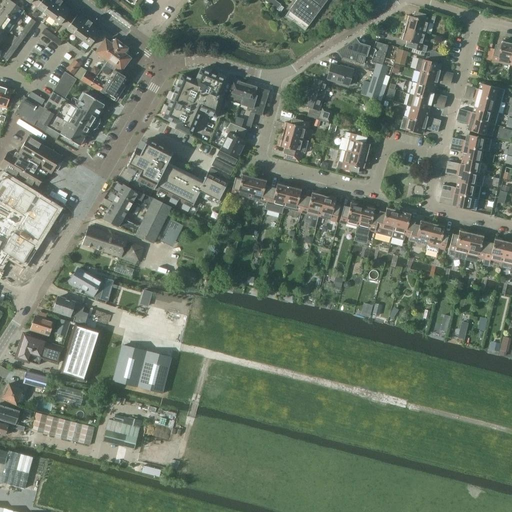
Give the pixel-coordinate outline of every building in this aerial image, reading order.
[(24,11),(8,0),(7,0),(0,10),(15,22),(24,11)] [(25,0),(30,3),(31,3),(37,7),(37,8),(60,25),(60,24),(67,29),(66,29),(90,46),(100,32),(77,15),(74,19),(68,14),(71,10),(56,0),(25,0)] [(280,5),(274,0),(263,0),(277,10),(277,9),(280,5)] [(308,25),(326,0),(295,0),(288,10),(308,25)] [(15,22),(0,10),(0,28),(8,33),(15,22)] [(435,17),(418,13),(414,12),(412,17),(407,16),(405,22),(406,23),(404,28),(425,34),(428,22),(433,24),(435,17)] [(36,22),(31,19),(27,26),(31,29),(36,22)] [(425,34),(404,28),(403,33),(402,33),(400,40),(406,41),(404,47),(425,53),(427,47),(422,45),(425,34)] [(44,29),(41,33),(59,46),(62,42),(44,29)] [(22,41),(26,35),(22,32),(17,38),(22,41)] [(17,48),(22,41),(17,38),(13,45),(17,48)] [(358,44),(355,40),(355,39),(337,51),(341,57),(361,63),(364,55),(372,57),(370,61),(375,63),(373,72),(385,75),(387,66),(382,64),(387,45),(375,41),(373,49),(358,44)] [(105,65),(120,44),(115,40),(112,41),(109,44),(105,40),(96,52),(105,59),(102,63),(105,65)] [(510,66),(511,56),(511,43),(510,43),(510,42),(503,40),(502,46),(496,45),(492,62),(498,63),(510,66)] [(125,55),(127,52),(127,49),(120,44),(105,65),(107,67),(109,64),(110,66),(111,64),(120,71),(129,59),(125,55)] [(398,49),(394,63),(404,66),(408,52),(398,49)] [(7,61),(12,54),(8,51),(3,58),(7,61)] [(441,65),(439,64),(418,59),(415,71),(419,72),(441,78),(443,72),(439,71),(441,65)] [(80,65),(78,64),(74,61),(68,70),(73,74),(80,65)] [(394,64),(391,73),(397,74),(400,66),(394,64)] [(115,99),(127,79),(114,71),(107,67),(105,65),(94,79),(93,78),(89,86),(107,97),(108,95),(115,99)] [(95,65),(90,71),(96,76),(101,70),(95,65)] [(326,79),(347,86),(352,70),(344,68),(343,69),(330,65),(326,79)] [(226,81),(225,80),(200,69),(195,81),(181,75),(173,93),(170,91),(166,99),(170,100),(162,118),(170,121),(169,125),(180,130),(190,135),(201,111),(216,118),(223,93),(221,92),(226,81)] [(450,85),(453,72),(444,70),(441,82),(450,85)] [(79,146),(86,133),(89,129),(92,130),(95,128),(99,122),(99,119),(96,117),(103,105),(85,94),(77,106),(65,98),(76,79),(64,72),(43,108),(41,107),(45,100),(31,92),(27,98),(24,97),(14,114),(56,139),(60,134),(79,146)] [(377,100),(385,75),(373,72),(368,88),(366,97),(377,100)] [(439,84),(441,78),(419,72),(416,83),(435,88),(436,83),(439,84)] [(89,86),(93,78),(85,73),(80,81),(89,86)] [(241,100),(246,84),(245,84),(244,82),(241,81),(240,82),(232,80),(226,100),(240,104),(242,100),(241,100)] [(314,80),(311,88),(305,106),(310,108),(307,116),(327,124),(331,112),(322,109),(321,112),(318,111),(327,84),(314,80)] [(436,95),(433,94),(435,88),(416,83),(412,82),(409,94),(435,101),(436,95)] [(254,104),(259,88),(258,88),(253,86),(252,85),(249,84),(248,85),(246,84),(241,100),(242,100),(240,104),(247,106),(246,109),(252,111),(251,113),(252,113),(255,104),(254,104)] [(505,90),(483,84),(481,84),(479,90),(476,89),(474,95),(502,102),(505,90)] [(1,87),(0,89),(0,106),(6,109),(12,91),(1,87)] [(269,91),(259,88),(254,104),(255,104),(252,113),(254,113),(261,116),(269,91)] [(388,88),(385,99),(392,101),(395,90),(388,88)] [(428,111),(430,106),(433,107),(435,101),(409,94),(405,105),(410,107),(428,111)] [(502,102),(474,95),(473,101),(476,101),(474,107),(476,108),(498,113),(502,102)] [(440,121),(427,117),(428,111),(410,107),(407,118),(439,127),(440,121)] [(498,113),(476,108),(474,107),(473,113),(470,112),(468,118),(490,123),(495,125),(498,113)] [(422,135),(424,129),(437,133),(439,127),(407,118),(402,117),(399,129),(422,135)] [(308,123),(295,119),(291,118),(290,124),(284,122),(282,129),(283,129),(282,135),(302,140),(305,129),(306,129),(308,123)] [(486,135),(490,123),(468,118),(466,124),(470,125),(468,131),(486,135)] [(244,129),(227,123),(223,133),(226,134),(220,150),(239,158),(245,142),(240,140),(244,129)] [(370,145),(365,143),(366,138),(345,132),(341,150),(345,151),(366,157),(368,151),(369,151),(370,145)] [(308,141),(302,140),(282,135),(280,140),(279,140),(278,146),(283,148),(282,154),(285,155),(284,158),(298,162),(300,152),(304,153),(308,141)] [(491,140),(486,138),(467,135),(466,141),(452,138),(451,144),(483,151),(489,152),(491,140)] [(58,161),(61,157),(28,137),(15,158),(7,153),(0,164),(0,167),(36,189),(47,171),(51,173),(54,169),(56,170),(60,162),(58,161)] [(135,149),(126,166),(139,173),(135,180),(192,208),(200,193),(217,202),(227,183),(218,179),(214,177),(211,175),(207,173),(202,183),(166,165),(172,152),(147,139),(140,152),(135,149)] [(483,151),(451,144),(450,150),(463,153),(462,159),(481,162),(483,151)] [(365,162),(366,157),(345,151),(342,163),(338,161),(336,168),(357,173),(358,167),(364,169),(366,162),(365,162)] [(478,174),(481,162),(462,159),(461,164),(448,162),(446,168),(478,174)] [(478,174),(446,168),(445,174),(459,176),(457,182),(459,182),(481,187),(482,187),(484,175),(478,174)] [(242,173),(240,179),(235,178),(234,182),(230,195),(237,196),(248,199),(254,178),(248,176),(248,175),(242,173)] [(0,263),(6,254),(22,264),(57,209),(4,176),(0,182),(0,263)] [(259,179),(254,178),(248,199),(260,202),(266,204),(270,187),(264,185),(266,180),(259,178),(259,179)] [(283,208),(288,187),(283,185),(283,184),(277,182),(275,188),(270,187),(266,204),(264,210),(281,214),(283,208)] [(481,187),(459,182),(457,182),(456,188),(443,185),(442,191),(479,199),(481,187)] [(122,185),(117,194),(137,206),(139,204),(147,209),(152,198),(144,194),(135,189),(134,192),(122,185)] [(294,188),(288,187),(283,208),(295,211),(294,211),(300,213),(305,196),(299,194),(301,189),(294,187),(294,188)] [(318,217),(323,196),(318,194),(318,193),(312,191),(310,197),(305,196),(300,213),(306,214),(318,217)] [(479,199),(442,191),(440,197),(454,200),(453,206),(455,206),(471,210),(471,209),(473,210),(475,209),(476,208),(477,208),(479,199)] [(500,191),(497,202),(504,204),(507,193),(500,191)] [(50,194),(48,197),(64,207),(66,203),(50,194)] [(137,206),(117,194),(102,219),(136,235),(153,243),(171,207),(152,198),(147,209),(139,226),(122,218),(127,211),(132,214),(137,206)] [(329,197),(323,196),(318,217),(329,220),(336,222),(340,205),(334,203),(336,198),(329,196),(329,197)] [(357,227),(362,206),(357,204),(357,203),(350,201),(349,207),(343,206),(339,223),(345,224),(357,227)] [(368,207),(362,206),(357,227),(355,233),(367,236),(368,230),(374,232),(375,228),(377,219),(377,218),(378,215),(373,213),(375,208),(368,206),(368,207)] [(391,238),(398,211),(393,210),(393,208),(386,207),(385,212),(379,211),(378,215),(377,218),(377,219),(375,228),(374,232),(374,233),(391,238)] [(415,220),(409,219),(410,213),(404,211),(403,212),(398,211),(391,238),(403,241),(404,236),(409,237),(410,237),(412,228),(413,228),(414,224),(415,220)] [(426,245),(432,224),(426,222),(427,221),(420,219),(419,225),(414,224),(413,228),(412,228),(410,237),(409,237),(408,241),(415,242),(426,245)] [(159,237),(158,238),(173,246),(183,228),(168,221),(159,238),(159,237)] [(437,225),(432,224),(426,245),(425,250),(437,253),(438,248),(444,250),(448,233),(443,231),(444,226),(438,224),(437,225)] [(88,227),(82,244),(120,257),(123,251),(126,252),(125,256),(137,260),(142,247),(129,243),(128,247),(124,246),(126,240),(95,230),(88,227)] [(466,254),(471,233),(465,232),(465,231),(459,229),(457,235),(452,234),(447,255),(453,256),(454,252),(466,254)] [(476,235),(471,233),(466,254),(477,257),(477,258),(483,259),(487,242),(482,241),(483,235),(476,233),(476,235)] [(501,263),(506,242),(500,240),(501,239),(494,238),(493,243),(487,242),(483,259),(489,261),(489,260),(501,263)] [(511,241),(511,242),(511,243),(506,242),(501,263),(511,265),(511,241)] [(116,263),(113,271),(131,277),(133,269),(116,263)] [(78,269),(70,282),(85,291),(83,295),(100,299),(106,278),(95,275),(93,278),(78,269)] [(181,270),(177,276),(201,288),(205,282),(181,270)] [(335,277),(333,286),(341,288),(343,279),(335,277)] [(57,297),(53,311),(74,318),(72,322),(73,322),(83,325),(87,313),(82,311),(83,306),(74,303),(57,297)] [(364,304),(361,314),(369,316),(372,306),(364,304)] [(375,304),(373,313),(379,315),(381,305),(375,304)] [(444,315),(439,330),(446,332),(450,316),(444,315)] [(53,322),(35,317),(31,330),(49,336),(53,322)] [(480,317),(477,328),(485,330),(487,319),(480,317)] [(59,319),(55,334),(65,337),(69,322),(59,319)] [(461,322),(457,338),(464,340),(468,323),(461,322)] [(84,381),(99,332),(75,324),(60,373),(84,381)] [(46,341),(29,335),(23,333),(15,358),(28,362),(38,365),(41,358),(57,363),(62,348),(45,343),(46,341)] [(503,337),(500,351),(506,352),(508,352),(511,339),(503,337)] [(491,342),(489,350),(498,352),(500,344),(491,342)] [(162,394),(171,357),(121,345),(112,381),(162,394)] [(28,374),(25,386),(44,391),(47,379),(28,374)] [(2,399),(16,406),(22,394),(24,395),(27,388),(17,383),(15,387),(9,384),(2,399)] [(58,385),(54,401),(80,407),(84,392),(58,385)] [(0,423),(13,427),(17,415),(18,411),(0,405),(0,423)] [(25,409),(22,416),(29,418),(32,411),(25,409)] [(94,427),(36,413),(31,431),(89,445),(94,427)] [(134,449),(139,428),(121,423),(123,417),(115,415),(113,421),(108,420),(103,441),(134,449)] [(13,427),(0,423),(0,434),(5,436),(6,430),(12,432),(13,427)] [(8,451),(8,452),(4,465),(0,481),(24,487),(32,457),(8,451)]
